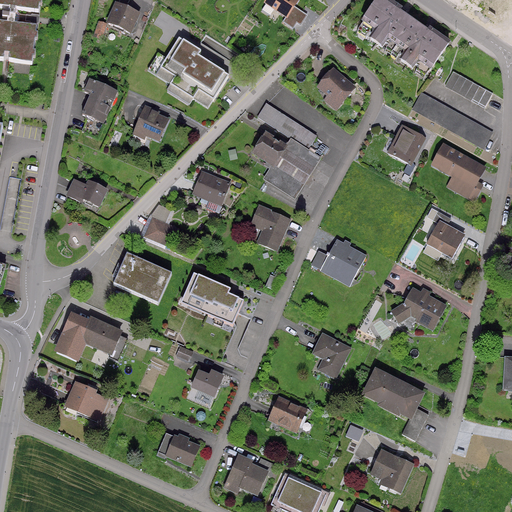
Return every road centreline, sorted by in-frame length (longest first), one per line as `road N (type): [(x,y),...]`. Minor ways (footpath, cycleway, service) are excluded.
road 1 (residential): [(197,503),(303,246),(375,106),(372,82),(317,30)]
road 2 (residential): [(38,283),(83,268),(317,30)]
road 3 (residential): [(38,283),(83,0)]
road 4 (residential): [(472,342),(505,163),(511,64)]
road 5 (residential): [(197,503),(9,417)]
road 6 (residential): [(428,511),(472,342)]
